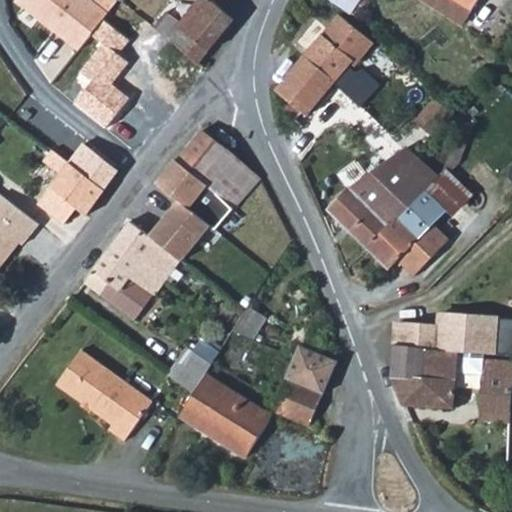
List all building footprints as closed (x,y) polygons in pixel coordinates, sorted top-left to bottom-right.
[(110,14),(91,0),(20,0),(81,49),(92,36),(104,22),(110,14)] [(362,5),(356,0),(355,0),(333,0),(354,15),(362,5)] [(479,0),(425,0),(463,24),(479,0)] [(199,63),(200,61),(234,19),(212,1),(187,31),(181,26),(170,39),(199,63)] [(308,50),(277,88),(278,92),(289,103),(290,101),(301,111),(306,115),(333,81),(361,106),(379,86),(364,70),(353,72),(346,66),(349,62),(354,66),(373,42),(339,12),(326,27),(308,50)] [(297,42),(308,50),(326,27),(316,19),(297,42)] [(74,102),(106,127),(129,99),(111,85),(128,63),(116,54),(127,40),(104,22),(92,36),(102,43),(80,71),(92,80),(74,102)] [(432,138),(454,114),(436,98),(414,121),(432,138)] [(308,117),(306,115),(301,111),(290,101),(289,103),(282,110),(292,121),(288,125),(292,138),(308,117)] [(233,209),(259,178),(236,153),(203,129),(188,148),(214,175),(207,185),(233,209)] [(71,163),(104,189),(118,170),(116,169),(85,143),(71,163)] [(424,163),(408,147),(402,149),(351,185),(329,211),(366,246),(401,209),(400,206),(404,202),(407,203),(423,187),(436,174),(424,163)] [(216,230),(233,209),(207,185),(214,175),(188,148),(180,159),(177,157),(157,182),(159,185),(181,202),(213,228),(216,230)] [(104,189),(71,163),(55,149),(45,162),(62,174),(38,205),(66,226),(81,207),(90,215),(108,192),(104,189)] [(447,210),(449,212),(465,195),(441,172),(425,189),(447,210)] [(400,206),(401,209),(366,246),(365,247),(390,270),(399,260),(416,276),(450,239),(434,223),(447,210),(425,189),(423,187),(407,203),(404,202),(400,206)] [(5,195),(0,200),(0,272),(26,240),(30,243),(44,226),(5,195)] [(213,228),(181,202),(152,237),(178,258),(181,260),(185,262),(213,228)] [(157,293),(181,260),(178,258),(152,237),(131,221),(86,282),(103,294),(111,282),(122,290),(133,275),(157,293)] [(511,318),(441,312),(441,315),(440,326),(442,326),(441,349),(458,350),(483,352),(483,351),(511,352),(511,318)] [(416,324),(440,326),(441,315),(417,313),(416,324)] [(397,322),(393,375),(423,377),(425,347),(441,349),(442,326),(440,326),(416,324),(397,322)] [(301,345),(286,377),(323,394),(338,361),(301,345)] [(441,349),(425,347),(423,377),(393,375),(393,378),(404,403),(453,406),(456,369),(458,350),(441,349)] [(188,348),(169,375),(195,393),(206,376),(213,365),(188,348)] [(458,350),(456,369),(482,371),(483,356),(483,352),(458,350)] [(82,351),(57,386),(113,426),(110,431),(126,442),(154,402),(82,351)] [(482,371),(480,419),(496,420),(496,433),(511,434),(511,417),(511,358),(483,356),(482,371)] [(195,393),(181,415),(247,457),(272,418),(206,376),(195,393)] [(309,426),(323,394),(286,377),(272,409),(309,426)]
